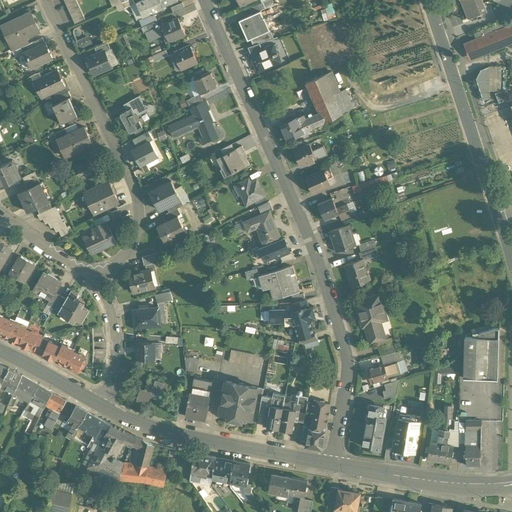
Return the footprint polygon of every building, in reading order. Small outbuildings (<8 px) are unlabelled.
[(75,0),(62,0),(74,25),(84,20),(75,0)] [(130,0),(121,4),(123,10),(134,5),(131,0),(130,0)] [(176,0),(145,0),(135,4),(145,26),(156,22),(153,15),(164,10),(163,8),(177,1),(176,0)] [(459,0),(467,19),(486,11),(481,0),(459,0)] [(262,2),(249,8),(252,15),(260,12),(265,10),(262,2)] [(182,3),(171,8),(173,14),(184,9),(182,3)] [(243,11),(246,18),(252,15),(249,8),(243,11)] [(246,18),(239,21),(248,40),(250,40),(270,31),(264,19),(263,19),(260,12),(252,15),(246,18)] [(30,13),(5,25),(13,44),(9,46),(9,47),(22,41),(39,33),(30,13)] [(177,19),(158,27),(158,28),(165,44),(185,35),(177,19)] [(145,26),(142,28),(144,34),(158,28),(158,27),(156,22),(145,26)] [(476,39),(468,42),(466,48),(469,49),(470,52),(469,55),(474,57),(511,42),(511,24),(492,32),(476,39)] [(490,27),(473,33),(476,39),(492,32),(490,27)] [(270,31),(250,40),(253,47),(259,45),(274,40),(270,31)] [(74,42),(78,51),(91,46),(88,37),(74,42)] [(22,41),(9,47),(12,52),(20,49),(25,46),(22,41)] [(33,43),(25,47),(25,46),(20,49),(23,55),(26,53),(35,49),(33,43)] [(107,43),(94,49),(97,55),(104,52),(110,50),(107,43)] [(35,49),(26,53),(33,68),(52,59),(45,44),(35,49)] [(253,47),(248,48),(251,56),(262,51),(259,45),(253,47)] [(189,46),(170,54),(174,62),(176,61),(180,70),(197,62),(189,46)] [(251,56),(250,56),(258,72),(280,62),(277,55),(277,54),(272,56),(268,48),(262,51),(251,56)] [(163,51),(146,59),(149,66),(166,58),(163,51)] [(97,55),(87,60),(94,75),(111,68),(104,52),(97,55)] [(474,81),(478,92),(483,98),(487,99),(487,69),(480,71),(474,81)] [(57,71),(37,81),(40,89),(37,91),(40,98),(49,94),(64,87),(57,71)] [(210,73),(193,80),(199,94),(216,87),(210,73)] [(334,95),(325,74),(306,83),(319,113),(323,123),(342,114),(334,95)] [(64,87),(49,94),(52,100),(67,93),(64,87)] [(345,90),(334,95),(342,114),(354,109),(345,90)] [(67,93),(52,100),(55,105),(68,99),(69,100),(70,99),(67,92),(67,93)] [(199,94),(186,101),(189,109),(190,109),(203,102),(199,94)] [(139,97),(127,103),(129,108),(141,102),(139,97)] [(55,105),(52,107),(60,125),(77,117),(69,100),(68,99),(55,105)] [(203,102),(190,109),(194,116),(194,117),(205,112),(210,110),(205,100),(203,102)] [(129,108),(120,114),(118,117),(114,119),(118,126),(120,125),(122,130),(125,128),(127,133),(130,134),(141,128),(137,121),(138,118),(137,117),(146,112),(147,113),(150,114),(153,112),(154,109),(152,106),(142,103),(141,102),(129,108)] [(217,138),(205,112),(194,117),(194,116),(169,127),(168,126),(167,126),(173,138),(173,137),(185,131),(189,130),(189,129),(199,125),(206,141),(205,142),(206,143),(217,138)] [(319,113),(305,119),(303,115),(297,118),(303,132),(323,123),(319,113)] [(297,118),(292,120),(291,117),(284,120),(285,123),(281,125),(288,139),(303,132),(297,118)] [(67,135),(56,141),(64,158),(82,150),(92,145),(84,128),(67,135)] [(64,129),(53,134),(56,141),(67,135),(64,129)] [(132,140),(137,149),(150,142),(153,141),(148,132),(132,140)] [(290,145),(293,151),(303,146),(301,141),(290,145)] [(158,157),(150,142),(137,149),(132,152),(140,167),(145,164),(158,157)] [(303,146),(293,151),(299,166),(307,162),(308,165),(315,162),(313,159),(316,159),(309,144),(303,146)] [(92,145),(82,150),(84,155),(85,155),(95,150),(92,145)] [(231,145),(220,150),(223,155),(233,150),(231,145)] [(223,155),(216,158),(226,177),(249,165),(245,158),(247,157),(241,146),(233,150),(223,155)] [(95,150),(85,155),(87,160),(97,156),(95,150)] [(90,159),(73,168),(79,181),(97,173),(90,159)] [(1,166),(0,166),(0,188),(20,179),(12,161),(1,166)] [(149,171),(145,164),(140,167),(144,174),(149,171)] [(333,177),(329,169),(324,171),(327,179),(333,177)] [(323,170),(305,178),(312,194),(330,186),(327,179),(324,171),(323,170)] [(34,172),(22,177),(25,183),(36,178),(37,178),(34,172)] [(387,175),(332,194),(333,198),(336,207),(348,203),(357,200),(355,193),(389,181),(387,175)] [(36,178),(25,183),(27,189),(39,183),(36,178)] [(256,180),(246,185),(244,181),(235,185),(246,206),(264,196),(256,180)] [(109,182),(84,193),(90,206),(89,206),(93,214),(118,202),(114,194),(115,194),(109,182)] [(171,182),(150,193),(159,211),(169,205),(180,200),(171,182)] [(27,189),(18,193),(28,213),(36,209),(48,203),(49,203),(39,183),(27,189)] [(389,199),(367,207),(369,213),(391,205),(390,190),(387,191),(389,199)] [(331,199),(327,201),(326,199),(323,200),(324,202),(317,205),(324,221),(338,214),(336,209),(331,199)] [(180,200),(169,205),(172,211),(177,208),(183,206),(180,200)] [(48,203),(36,209),(39,214),(51,209),(48,203)] [(346,205),(336,209),(338,214),(348,210),(346,205)] [(39,214),(37,215),(40,221),(42,220),(45,225),(48,224),(50,229),(53,228),(56,233),(59,232),(61,237),(72,232),(69,226),(66,227),(64,222),(62,223),(55,207),(51,209),(39,214)] [(172,211),(166,214),(169,220),(177,216),(180,215),(177,208),(172,211)] [(348,210),(338,214),(341,221),(352,218),(348,210)] [(117,211),(107,215),(109,221),(120,216),(117,211)] [(269,212),(243,222),(247,232),(256,228),(264,246),(280,240),(269,212)] [(169,220),(156,227),(165,245),(187,234),(177,216),(169,220)] [(106,223),(96,227),(98,232),(83,239),(91,255),(115,244),(106,223)] [(355,247),(348,226),(330,232),(333,241),(334,240),(338,252),(355,247)] [(283,238),(258,249),(265,264),(280,257),(290,253),(283,238)] [(373,241),(359,246),(361,253),(375,248),(373,241)] [(3,244),(0,242),(0,267),(3,263),(11,249),(9,248),(3,244)] [(375,248),(361,253),(363,260),(377,255),(375,248)] [(290,253),(280,257),(282,263),(295,259),(292,252),(290,253)] [(158,254),(142,258),(144,266),(148,265),(149,266),(160,263),(158,254)] [(34,265),(20,256),(15,264),(10,273),(10,274),(24,282),(34,265)] [(365,274),(361,260),(344,266),(351,287),(370,281),(367,273),(365,274)] [(8,266),(5,270),(10,273),(15,264),(10,261),(8,266)] [(292,267),(269,274),(258,277),(258,278),(262,289),(271,286),(272,290),(275,299),(297,292),(295,283),(296,282),(292,267)] [(145,271),(128,276),(133,293),(154,288),(150,270),(145,271)] [(256,270),(244,273),(246,281),(258,278),(258,277),(256,270)] [(57,280),(49,275),(49,276),(44,274),(34,290),(50,299),(51,300),(55,293),(60,283),(56,281),(57,280)] [(77,295),(70,291),(65,299),(59,310),(68,316),(66,319),(74,323),(76,320),(81,323),(89,311),(82,307),(84,303),(76,298),(77,295)] [(155,295),(157,304),(172,300),(170,292),(155,295)] [(60,297),(55,293),(51,300),(50,299),(47,305),(53,309),(60,297)] [(303,294),(292,298),(293,304),(304,300),(303,294)] [(378,295),(355,302),(363,329),(365,328),(370,343),(384,339),(378,317),(385,315),(378,295)] [(60,297),(53,309),(58,312),(59,310),(65,299),(61,297),(60,297)] [(293,304),(292,304),(294,310),(294,311),(307,307),(305,300),(304,300),(293,304)] [(307,307),(294,311),(294,310),(269,311),(270,322),(284,322),(285,322),(285,318),(294,318),(296,323),(293,324),(293,325),(297,338),(306,336),(307,337),(313,335),(313,334),(309,320),(311,320),(309,314),(307,315),(305,309),(307,309),(307,308),(307,307)] [(310,307),(307,308),(307,309),(305,309),(307,315),(309,314),(311,320),(313,319),(315,318),(312,308),(310,307)] [(132,312),(134,328),(160,326),(159,309),(132,312)] [(10,321),(3,317),(2,319),(0,323),(0,335),(3,337),(4,335),(8,337),(14,324),(10,322),(10,321)] [(294,318),(285,318),(285,322),(284,322),(284,326),(292,326),(293,325),(293,324),(296,323),(294,318)] [(8,337),(7,339),(14,342),(15,341),(19,342),(25,331),(26,327),(21,325),(21,326),(14,323),(14,324),(8,337)] [(499,328),(493,328),(479,332),(479,337),(498,338),(499,328)] [(43,339),(25,331),(19,342),(18,345),(25,349),(26,347),(37,352),(42,340),(43,339)] [(306,336),(297,338),(299,344),(303,345),(317,340),(315,334),(313,334),(313,335),(307,337),(306,336)] [(203,352),(213,353),(214,338),(204,337),(203,352)] [(479,337),(465,337),(463,378),(497,379),(498,338),(479,337)] [(60,348),(42,340),(37,352),(36,353),(47,358),(46,360),(50,362),(51,360),(54,361),(60,348)] [(391,343),(377,347),(380,356),(394,352),(391,343)] [(151,344),(135,344),(135,361),(153,361),(153,352),(151,352),(151,344)] [(73,351),(61,346),(60,348),(54,361),(54,362),(62,365),(62,364),(66,365),(72,352),(73,351)] [(289,347),(279,346),(278,354),(288,356),(289,347)] [(254,355),(231,350),(229,362),(252,367),(254,355)] [(394,352),(380,356),(383,366),(391,364),(396,362),(396,363),(400,361),(398,351),(394,352)] [(84,357),(72,352),(66,365),(66,367),(72,369),(72,371),(77,373),(79,372),(81,368),(83,367),(84,364),(83,360),(84,357)] [(198,360),(184,357),(185,371),(196,373),(198,360)] [(396,362),(391,364),(393,370),(392,371),(393,376),(400,374),(396,363),(396,362)] [(383,366),(368,371),(371,382),(384,378),(383,373),(392,371),(393,370),(391,364),(383,366)] [(21,376),(8,368),(8,369),(7,369),(0,385),(0,387),(5,390),(6,388),(14,392),(21,376)] [(434,369),(434,384),(441,384),(441,376),(458,375),(458,368),(434,369)] [(38,385),(21,376),(14,392),(17,394),(25,399),(30,401),(30,400),(39,386),(38,385)] [(164,381),(149,377),(145,391),(140,389),(136,401),(147,404),(150,395),(164,400),(168,385),(163,384),(164,381)] [(212,382),(193,378),(191,393),(190,393),(208,397),(209,396),(212,382)] [(398,380),(384,385),(386,391),(382,392),(384,399),(396,395),(398,380)] [(257,388),(244,386),(244,385),(238,384),(238,385),(225,382),(219,414),(227,415),(227,419),(229,422),(238,424),(242,422),(242,418),(251,420),(254,402),(257,388)] [(51,393),(40,386),(39,386),(30,400),(36,404),(43,408),(47,401),(51,393)] [(263,389),(257,388),(254,402),(260,403),(262,397),(263,389)] [(184,391),(178,411),(186,412),(190,392),(184,391)] [(308,397),(301,396),(302,394),(302,393),(301,392),(300,391),(299,391),(298,391),(297,392),(297,393),(296,397),(298,397),(297,403),(297,404),(296,410),(294,421),(297,422),(300,405),(306,406),(308,397)] [(14,392),(8,405),(12,406),(17,394),(14,392)] [(208,397),(190,393),(190,392),(186,412),(185,417),(186,417),(204,420),(204,421),(205,421),(209,396),(208,397)] [(58,397),(51,393),(47,401),(45,405),(51,409),(58,397)] [(285,396),(272,394),(272,398),(271,406),(283,408),(284,403),(285,396)] [(66,401),(58,397),(51,409),(53,410),(59,413),(66,401)] [(260,403),(259,414),(268,416),(270,405),(271,406),(272,398),(262,397),(260,403)] [(75,407),(66,401),(59,413),(55,420),(56,420),(60,423),(58,426),(63,429),(64,426),(66,423),(75,407)] [(292,401),(287,404),(284,403),(283,408),(296,410),(297,404),(297,403),(296,402),(292,401)] [(323,402),(313,401),(311,415),(317,417),(314,430),(324,432),(328,408),(322,407),(323,402)] [(36,404),(30,414),(33,416),(29,423),(24,433),(30,436),(43,408),(36,404)] [(12,406),(8,405),(7,407),(4,414),(2,418),(5,419),(7,420),(6,422),(5,423),(15,427),(20,418),(24,411),(25,410),(12,406)] [(268,416),(266,427),(279,430),(283,408),(271,406),(270,405),(268,416)] [(306,406),(300,405),(297,422),(303,423),(306,406)] [(382,408),(369,405),(361,447),(379,450),(385,419),(381,418),(382,408)] [(75,407),(66,423),(72,427),(76,429),(77,427),(81,421),(87,412),(75,406),(75,407)] [(296,410),(283,408),(279,430),(292,432),(294,421),(296,410)] [(59,413),(53,410),(45,425),(44,424),(37,439),(45,443),(56,420),(55,420),(59,413)] [(30,414),(24,411),(20,418),(29,423),(33,416),(30,414)] [(87,412),(81,421),(88,425),(89,425),(94,416),(87,412)] [(421,419),(398,415),(393,449),(415,453),(421,419)] [(94,416),(89,425),(88,425),(84,431),(93,436),(101,441),(110,425),(94,416)] [(88,425),(81,421),(77,427),(84,431),(88,425)] [(481,421),(465,421),(465,444),(472,444),(472,446),(481,446),(481,421)] [(125,434),(110,425),(101,441),(98,446),(99,446),(113,455),(125,434)] [(76,429),(72,427),(65,437),(70,439),(76,429)] [(309,428),(303,427),(300,441),(306,442),(308,429),(309,428)] [(314,430),(308,429),(306,442),(305,447),(321,449),(324,432),(314,430)] [(435,443),(442,444),(444,431),(438,430),(435,443)] [(444,431),(442,444),(447,445),(450,432),(444,431)] [(135,438),(127,434),(123,442),(131,446),(135,438)] [(101,441),(93,436),(87,448),(90,450),(95,453),(99,446),(98,446),(101,441)] [(142,441),(135,438),(131,446),(140,449),(142,441)] [(152,445),(142,441),(140,449),(137,458),(135,468),(146,469),(147,467),(152,445)] [(435,443),(430,442),(427,459),(438,461),(442,444),(435,443)] [(447,445),(442,444),(438,461),(450,463),(454,446),(447,445)] [(113,455),(99,446),(95,453),(88,467),(86,470),(94,473),(100,480),(114,488),(119,480),(121,466),(110,459),(113,455)] [(140,449),(131,446),(121,466),(135,468),(137,458),(140,449)] [(472,446),(465,446),(465,466),(480,466),(481,446),(472,446)] [(90,450),(83,464),(88,467),(95,453),(90,450)] [(215,458),(193,454),(190,472),(196,473),(196,476),(205,477),(206,475),(212,476),(215,458)] [(216,458),(215,458),(212,476),(212,479),(229,482),(233,461),(216,458)] [(250,464),(233,461),(229,482),(242,484),(246,485),(250,464)] [(135,468),(121,466),(119,480),(143,482),(146,469),(135,468)] [(166,475),(153,472),(151,469),(151,468),(147,467),(146,469),(143,482),(163,487),(166,475)] [(290,478),(272,474),(269,492),(287,495),(288,493),(290,478)] [(307,481),(290,478),(288,493),(298,495),(304,496),(307,481)] [(203,488),(197,492),(206,504),(212,500),(203,488)] [(355,490),(343,488),(343,490),(338,489),(333,511),(340,511),(341,510),(350,511),(356,511),(360,493),(354,492),(355,490)] [(67,511),(72,495),(52,490),(47,511),(67,511)] [(250,492),(241,490),(250,502),(255,498),(250,492)] [(304,496),(298,495),(297,499),(296,499),(294,511),(299,511),(301,511),(304,500),(304,496)] [(375,498),(373,511),(379,511),(382,499),(375,498)] [(405,511),(408,502),(392,499),(389,511),(405,511)] [(311,511),(313,501),(304,500),(301,511),(311,511)] [(419,511),(421,504),(408,502),(405,511),(419,511)]
